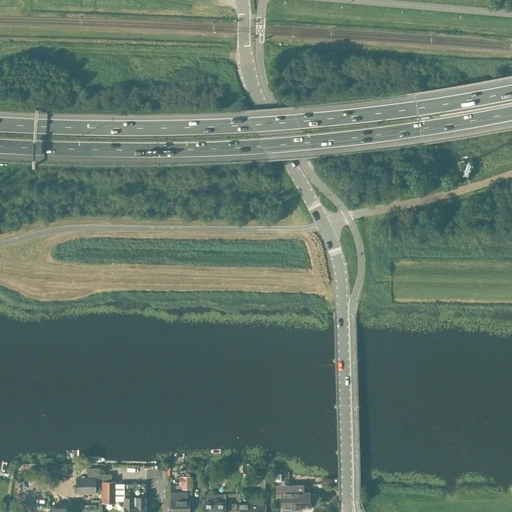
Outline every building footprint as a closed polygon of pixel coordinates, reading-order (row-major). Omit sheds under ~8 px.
[(464,161),(458,162),(461,172),(462,172),(466,170),(467,170),(464,161)] [(191,489),(190,477),(182,477),(182,490),(191,489)] [(76,479),(77,493),(100,492),(99,478),(76,479)] [(102,480),(102,503),(115,503),(115,501),(123,500),(145,500),(145,482),(115,483),(112,480),(102,480)] [(320,507),(320,494),(310,494),(310,493),(304,493),(304,485),(289,486),(289,493),(293,493),(293,499),(294,499),(294,509),(311,509),(311,507),(320,507)] [(293,499),(293,493),(289,493),(289,486),(276,486),(277,494),(283,494),(283,509),(294,509),(294,499),(293,499)] [(170,501),(169,511),(188,511),(189,501),(187,501),(186,493),(170,493),(170,501)] [(220,494),(204,494),(204,511),(226,511),(226,507),(226,503),(226,502),(229,502),(238,502),(238,494),(225,494),(220,494)] [(238,494),(238,502),(240,502),(240,511),(266,511),(266,503),(241,504),(241,494),(238,494)] [(145,511),(145,500),(123,500),(123,511),(145,511)] [(240,511),(240,502),(238,502),(229,502),(229,507),(226,507),(226,511),(227,511),(229,511),(240,511)]
